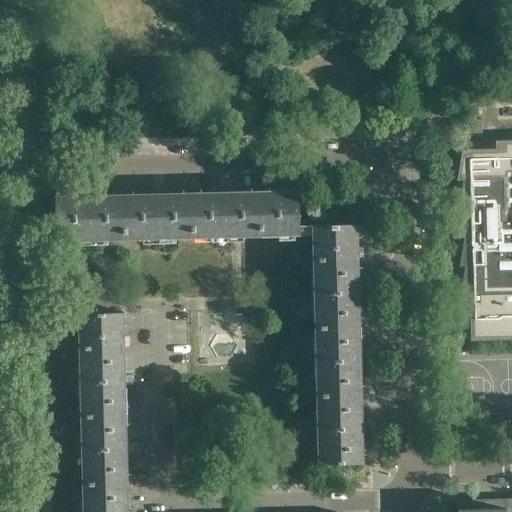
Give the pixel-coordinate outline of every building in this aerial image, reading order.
[(511,218),(501,219),(501,209),(504,209),(503,178),(463,179),(457,210),(459,210),(459,209),(463,209),(458,238),(460,239),(460,237),(464,238),(459,267),(460,267),(461,266),(465,267),(458,303),(469,303),(470,341),(511,339),(511,218)] [(300,236),(299,211),(299,190),(260,191),(261,237),(300,236)] [(261,237),(260,191),(192,193),(193,239),(261,237)] [(193,239),(192,193),(124,194),(125,240),(193,239)] [(125,240),(124,194),(55,196),(56,242),(125,240)] [(358,250),(358,231),(358,224),(312,225),(312,260),(358,259),(358,258),(362,258),(362,250),(358,250)] [(360,327),(359,288),(358,259),(312,260),(314,328),(360,327)] [(124,338),(124,329),(124,312),(78,313),(79,348),(124,347),(124,346),(128,346),(128,338),(124,338)] [(362,395),(361,356),(360,327),(314,328),(316,396),(362,395)] [(126,415),(125,376),(124,347),(79,348),(80,416),(126,415)] [(363,463),(362,424),(362,395),(316,396),(317,465),(363,463)] [(128,483),(127,444),(126,415),(80,416),(82,484),(128,483)] [(128,511),(129,511),(128,483),(82,484),(82,511),(128,511)] [(511,511),(511,498),(458,500),(458,511),(511,511)]
